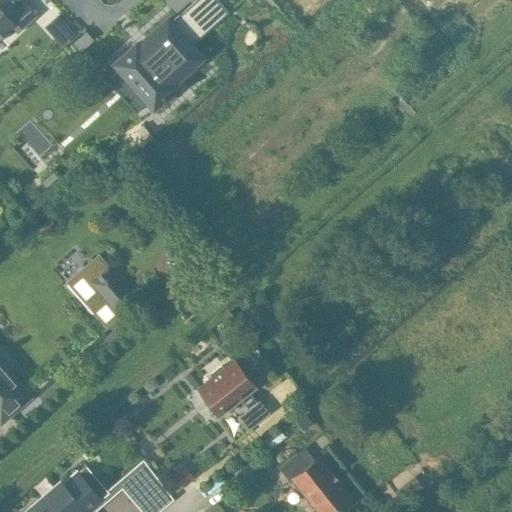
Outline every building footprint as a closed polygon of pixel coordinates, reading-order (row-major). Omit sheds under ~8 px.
[(0,37),(3,35),(2,34),(10,26),(17,33),(37,16),(22,0),(2,0),(0,2),(0,37)] [(122,55),(114,62),(119,68),(143,95),(148,100),(149,102),(153,106),(156,103),(162,97),(164,100),(166,97),(164,95),(171,90),(174,87),(170,82),(169,81),(164,75),(194,49),(190,45),(228,12),(217,0),(194,0),(169,22),(167,20),(137,46),(135,44),(130,48),(130,49),(128,52),(126,50),(121,54),(122,55)] [(57,16),(45,27),(61,45),(73,34),(57,16)] [(93,39),(86,31),(72,43),(80,51),(93,39)] [(113,276),(107,269),(101,274),(100,274),(98,276),(99,276),(92,282),(99,289),(98,289),(119,312),(134,299),(113,276)] [(236,359),(233,361),(233,360),(222,368),(220,366),(210,374),(212,377),(197,388),(219,415),(240,398),(249,409),(237,418),(247,430),(267,413),(258,402),(256,403),(247,392),(254,387),(245,376),(248,374),(236,359)] [(0,414),(4,419),(28,399),(0,364),(0,414)] [(308,466),(297,453),(278,468),(289,483),(292,480),(317,511),(333,511),(350,500),(337,484),(338,483),(331,474),(330,475),(317,459),(308,466)] [(144,461),(130,472),(147,492),(160,481),(151,470),(144,461)] [(84,465),(29,511),(93,511),(100,506),(96,501),(107,492),(84,465)] [(184,465),(171,476),(173,479),(179,486),(180,488),(193,477),(184,465)] [(173,479),(168,483),(173,491),(179,486),(173,479)]
